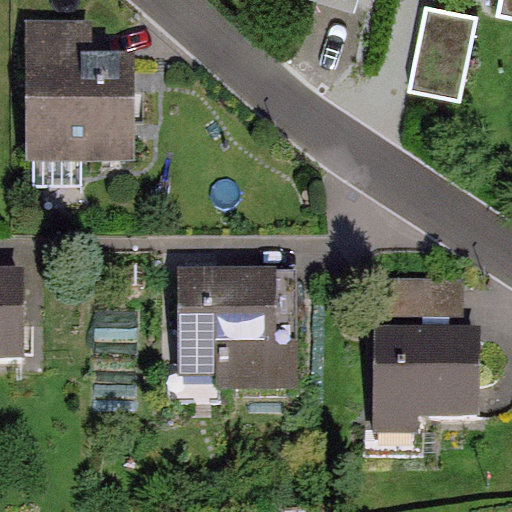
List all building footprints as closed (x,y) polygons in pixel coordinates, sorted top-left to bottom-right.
[(511,0),(496,0),(494,14),(511,17),(511,0)] [(464,97),(478,23),(431,14),(416,88),(464,97)] [(77,37),(28,38),(30,128),(27,129),(28,174),(134,172),(133,135),(132,86),(132,77),(78,78),(77,37)] [(31,278),(0,278),(0,366),(33,366),(31,278)] [(297,284),(183,283),(182,391),(297,392),(297,284)] [(413,337),(383,338),(387,440),(489,436),(488,406),(485,335),(461,336),(460,296),(411,298),(413,337)]
